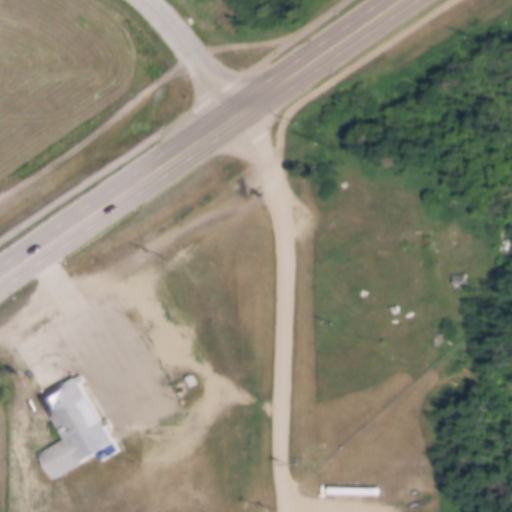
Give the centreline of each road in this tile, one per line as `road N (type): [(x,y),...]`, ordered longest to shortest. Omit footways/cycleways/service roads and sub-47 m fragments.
road 1 (residential): [(238,114),(274,164),(288,225),(288,511)]
road 2 (primary): [(0,278),(303,69)]
road 3 (tertiary): [(238,114),(142,0)]
road 4 (primary): [(303,69),(402,0)]
